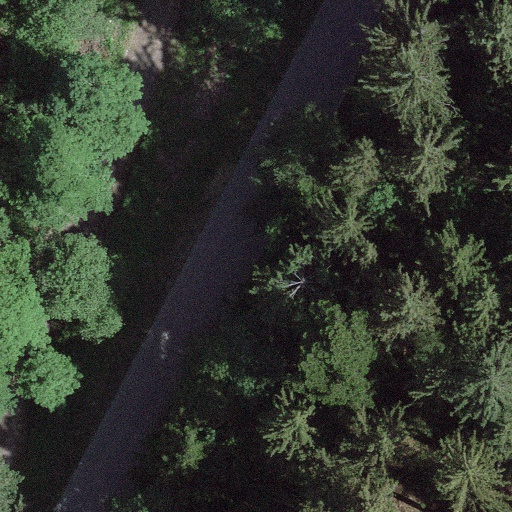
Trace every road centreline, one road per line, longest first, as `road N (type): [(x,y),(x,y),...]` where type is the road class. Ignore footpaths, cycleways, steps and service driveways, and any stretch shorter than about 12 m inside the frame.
road 1 (unclassified): [(98,511),(356,0)]
road 2 (track): [(166,0),(141,103),(11,381),(0,441)]
